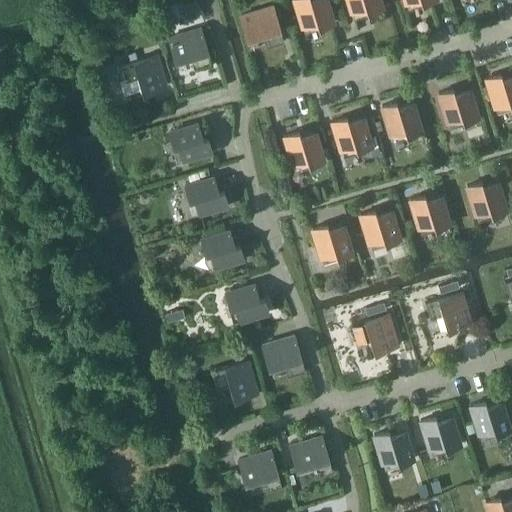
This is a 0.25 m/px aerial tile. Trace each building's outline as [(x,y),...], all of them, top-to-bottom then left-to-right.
[(187,19),(197,16),(192,0),(183,3),(187,19)] [(294,0),(303,26),(316,22),(318,27),(333,23),(325,0),(294,0)] [(348,0),(352,11),(365,7),(367,12),(382,8),(379,0),(348,0)] [(273,5),(240,15),(247,38),(262,34),(266,46),(283,41),(273,5)] [(144,15),(129,20),(132,28),(147,24),(144,15)] [(108,26),(106,18),(98,20),(100,28),(108,26)] [(201,27),(168,37),(175,60),(190,55),(194,68),(212,63),(201,27)] [(156,53),(120,64),(126,81),(138,78),(143,93),(166,86),(156,53)] [(501,73),(486,77),(495,106),(509,102),(511,107),(511,106),(511,74),(503,78),(501,73)] [(453,87),(438,92),(447,121),(461,116),(463,122),(477,117),(468,88),(455,93),(453,87)] [(397,100),(382,105),(391,134),(405,130),(406,135),(421,131),(412,102),(398,106),(397,100)] [(347,115),(332,120),(341,148),(355,144),(356,150),(368,146),(370,156),(379,153),(374,134),(368,136),(362,116),(349,121),(347,115)] [(180,145),(184,159),(213,150),(209,136),(203,137),(199,123),(170,132),(174,146),(180,145)] [(299,130),(284,134),(293,163),(307,159),(308,164),(323,160),(322,156),(319,148),(314,131),(300,135),(299,130)] [(325,147),(319,148),(322,156),(328,155),(325,147)] [(195,199),(199,212),(228,204),(224,190),(219,191),(215,177),(186,186),(190,200),(195,199)] [(481,180),(467,184),(476,213),(489,209),(491,215),(506,210),(497,181),(483,185),(481,180)] [(426,199),(425,193),(410,198),(419,227),(433,222),(434,228),(449,223),(440,195),(426,199)] [(375,209),(360,213),(369,242),(383,238),(385,243),(399,239),(390,210),(376,214),(375,209)] [(327,223),(313,227),(321,256),(335,252),(337,258),(351,253),(343,224),(329,228),(327,223)] [(210,253),(214,266),(243,258),(239,243),(234,245),(230,231),(201,239),(205,254),(210,253)] [(456,279),(438,285),(441,292),(459,286),(456,279)] [(235,305),(239,319),(268,310),(264,296),(259,297),(255,284),(226,292),(230,307),(235,305)] [(460,290),(425,301),(430,318),(443,314),(447,329),(470,322),(460,290)] [(383,301),(364,307),(366,314),(385,309),(383,301)] [(181,308),(164,313),(165,321),(183,316),(181,308)] [(387,312),(352,323),(357,340),(369,337),(374,352),(397,345),(387,312)] [(284,363),(287,375),(305,370),(294,334),(262,344),(269,367),(284,363)] [(247,359),(212,370),(217,387),(229,383),(234,398),(257,392),(247,359)] [(485,399),(471,404),(479,433),(493,428),(495,434),(509,429),(501,400),(487,405),(485,399)] [(435,415),(421,419),(429,448),(443,444),(445,449),(459,445),(450,416),(437,420),(435,415)] [(388,429),(374,433),(383,462),(396,458),(398,463),(413,459),(404,430),(390,434),(388,429)] [(311,464),(315,476),(332,471),(322,435),(289,445),(296,468),(311,464)] [(260,478),(264,490),(281,485),(271,449),(238,459),(245,482),(260,478)] [(500,495),(485,500),(488,511),(511,511),(511,497),(501,501),(500,495)]
